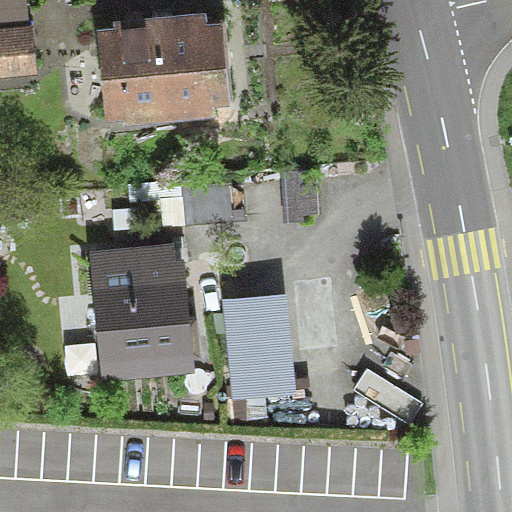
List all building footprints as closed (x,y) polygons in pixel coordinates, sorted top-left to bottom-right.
[(0,0),(0,65),(30,64),(26,0),(0,0)] [(221,14),(103,21),(108,110),(227,103),(221,14)] [(183,187),(185,219),(248,215),(246,182),(183,187)] [(170,240),(94,248),(106,370),(183,362),(170,240)] [(294,381),(284,289),(220,296),(231,388),(294,381)]
